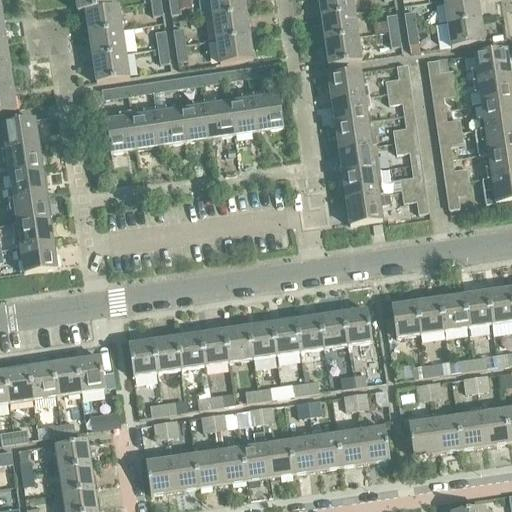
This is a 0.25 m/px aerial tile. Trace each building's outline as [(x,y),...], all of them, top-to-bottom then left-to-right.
[(85,11),(110,8),(108,0),(74,0),(77,12),(85,11)] [(245,14),(243,0),(209,0),(212,19),(245,14)] [(354,14),(351,0),(317,0),(321,19),(354,14)] [(451,0),(443,1),(447,25),(480,20),(477,0),(451,0)] [(180,17),(178,1),(168,2),(170,18),(180,17)] [(162,18),(160,2),(150,3),(152,19),(162,18)] [(118,6),(110,8),(85,11),(88,35),(121,30),(118,6)] [(212,19),(216,43),(249,38),(245,14),(212,19)] [(321,19),(324,43),(357,38),(354,14),(321,19)] [(403,16),(406,32),(416,31),(414,15),(403,16)] [(386,24),(373,26),(375,37),(388,35),(398,34),(396,17),(386,19),(386,24)] [(451,50),(484,45),(480,20),(447,25),(451,50)] [(416,31),(406,32),(409,56),(419,55),(417,37),(428,35),(428,29),(416,31)] [(92,59),(125,54),(121,30),(88,35),(92,59)] [(172,33),(175,49),(185,48),(182,32),(172,33)] [(154,36),(157,52),(167,50),(165,34),(154,36)] [(401,50),(398,34),(388,35),(390,51),(401,50)] [(219,66),(252,61),(249,38),(216,43),(219,66)] [(328,68),(361,63),(357,38),(324,43),(328,68)] [(187,63),(185,48),(175,49),(177,65),(187,63)] [(170,67),(167,50),(157,52),(159,68),(170,67)] [(477,71),(472,72),(473,82),(510,77),(507,52),(475,57),(477,71)] [(128,79),(125,54),(92,59),(95,84),(128,79)] [(0,89),(11,87),(8,63),(0,64),(0,89)] [(438,63),(426,64),(428,77),(440,75),(438,63)] [(275,78),(274,67),(249,71),(250,82),(275,78)] [(398,81),(385,84),(387,95),(410,92),(407,67),(396,69),(398,81)] [(249,71),(225,74),(227,85),(250,82),(249,71)] [(227,85),(225,74),(200,78),(202,89),(227,85)] [(361,74),(328,79),(331,103),(369,98),(367,87),(363,87),(361,74)] [(511,87),(510,77),(473,82),(475,94),(480,93),(481,106),(511,101),(511,87)] [(200,78),(176,82),(177,93),(202,89),(200,78)] [(177,93),(176,82),(150,85),(152,96),(177,93)] [(150,85),(126,89),(128,100),(152,96),(150,85)] [(0,113),(15,112),(11,87),(0,89),(0,113)] [(101,93),(102,104),(128,100),(126,89),(101,93)] [(402,106),(404,118),(414,117),(410,92),(387,95),(389,108),(402,106)] [(265,99),(264,95),(252,96),(258,133),(283,129),(278,97),(265,99)] [(243,102),(229,104),(235,137),(258,133),(252,96),(242,98),(243,102)] [(370,108),(369,98),(331,103),(335,128),(368,123),(366,109),(370,108)] [(443,99),(432,101),(434,113),(445,111),(443,99)] [(484,121),(480,121),(481,132),(511,127),(511,101),(481,106),(484,121)] [(215,106),(214,102),(204,104),(210,141),(235,137),(229,104),(215,106)] [(193,109),(180,111),(185,144),(210,141),(204,104),(193,106),(193,109)] [(165,114),(165,109),(154,111),(160,148),(185,144),(180,111),(165,114)] [(144,117),(131,119),(136,152),(160,148),(154,111),(143,112),(144,117)] [(445,111),(434,113),(436,125),(447,124),(445,111)] [(110,156),(136,152),(131,119),(130,114),(118,116),(119,120),(105,123),(110,156)] [(418,141),(414,117),(404,118),(406,130),(393,132),(394,144),(418,141)] [(3,140),(0,140),(0,151),(38,146),(34,121),(1,126),(3,140)] [(375,136),(370,137),(368,123),(335,128),(339,152),(376,147),(375,136)] [(511,127),(481,132),(474,133),(478,157),(485,156),(511,152),(511,127)] [(422,165),(418,141),(394,144),(396,157),(409,155),(411,167),(422,165)] [(38,146),(0,151),(2,163),(7,162),(9,175),(41,171),(38,146)] [(378,157),(376,147),(339,152),(342,177),(376,172),(373,158),(378,157)] [(451,148),(439,150),(441,163),(453,161),(451,148)] [(511,152),(485,156),(486,159),(487,171),(488,181),(511,176),(511,152)] [(453,161),(441,163),(443,175),(454,173),(453,161)] [(400,182),(401,193),(426,190),(422,165),(411,167),(413,179),(400,182)] [(11,190),(6,191),(7,201),(45,195),(43,183),(45,182),(44,174),(41,173),(41,171),(9,175),(11,190)] [(342,177),(346,201),(384,196),(382,186),(378,186),(376,172),(342,177)] [(488,181),(483,182),(487,207),(497,205),(511,203),(511,176),(488,181)] [(419,217),(430,215),(426,190),(401,193),(403,205),(417,203),(419,217)] [(45,195),(7,201),(9,211),(14,211),(16,224),(48,220),(48,219),(50,217),(49,209),(47,208),(45,195)] [(384,196),(346,201),(350,227),(374,224),(383,222),(381,207),(390,205),(389,195),(384,196)] [(458,197),(447,199),(449,212),(460,210),(458,197)] [(18,239),(13,239),(14,249),(52,244),(48,220),(16,224),(18,239)] [(52,244),(14,249),(16,261),(21,260),(24,275),(55,270),(52,244)] [(511,301),(510,291),(487,295),(492,328),(493,339),(511,336),(511,301)] [(467,331),(492,328),(487,295),(463,298),(467,331)] [(467,331),(463,298),(439,302),(444,335),(467,331)] [(439,302),(416,305),(420,338),(444,335),(439,302)] [(395,342),(420,338),(416,305),(390,309),(395,342)] [(371,346),(366,313),(342,316),(347,349),(371,346)] [(342,316),(319,320),(323,353),(347,349),(342,316)] [(323,353),(319,320),(295,323),(300,356),(323,353)] [(295,323),(270,327),(275,360),(300,356),(295,323)] [(275,360),(270,327),(246,330),(251,363),(275,360)] [(246,330),(223,333),(227,367),(251,363),(246,330)] [(227,367),(223,333),(200,337),(204,370),(227,367)] [(200,337),(176,340),(180,373),(204,370),(200,337)] [(176,340),(152,344),(157,377),(180,373),(176,340)] [(127,347),(132,380),(157,377),(152,344),(127,347)] [(484,360),(472,362),(473,374),(486,372),(484,360)] [(102,377),(100,361),(76,364),(80,397),(105,394),(104,392),(102,377)] [(450,377),(473,374),(472,362),(448,365),(450,377)] [(76,364),(51,368),(56,401),(80,397),(76,364)] [(437,367),(424,369),(426,381),(439,379),(437,367)] [(56,401),(51,368),(28,371),(33,404),(56,401)] [(413,383),(426,381),(424,369),(411,371),(413,383)] [(28,371),(4,375),(9,408),(33,404),(28,371)] [(0,409),(9,408),(4,375),(0,375),(0,409)] [(112,375),(102,377),(104,392),(114,390),(112,375)] [(365,378),(352,379),(354,391),(366,389),(365,378)] [(341,393),(354,391),(352,379),(340,381),(341,393)] [(486,379),(474,381),(477,397),(489,394),(486,379)] [(474,381),(463,382),(465,398),(467,398),(477,397),(474,381)] [(317,384),(299,387),(301,399),(319,396),(317,384)] [(439,386),(427,388),(429,403),(441,402),(439,386)] [(299,387),(281,390),(283,401),(301,399),(299,387)] [(417,405),(429,403),(427,388),(414,389),(417,405)] [(264,404),(283,401),(281,390),(263,392),(264,404)] [(244,395),(246,407),(264,404),(263,392),(244,395)] [(366,396),(354,398),(357,414),(368,412),(366,396)] [(233,397),(215,400),(216,411),(235,408),(233,397)] [(345,416),(357,414),(354,398),(343,400),(345,416)] [(198,414),(216,411),(215,400),(196,402),(198,414)] [(318,403),(307,405),(309,421),(321,419),(318,403)] [(174,405),(162,407),(163,419),(176,417),(174,405)] [(298,422),(309,421),(307,405),(296,407),(298,422)] [(151,421),(163,419),(162,407),(149,409),(151,421)] [(272,410),(260,412),(262,428),(274,426),(272,410)] [(490,411),(479,413),(485,450),(509,446),(504,414),(491,416),(490,411)] [(260,412),(248,414),(250,429),(262,428),(260,412)] [(469,419),(456,421),(461,453),(485,450),(479,413),(469,414),(469,419)] [(109,417),(106,417),(108,432),(110,432),(120,431),(118,416),(109,417)] [(224,418),(212,419),(215,435),(217,446),(222,446),(220,434),(226,433),(224,418)] [(442,418),(432,420),(437,457),(461,453),(456,421),(443,423),(442,418)] [(200,421),(202,436),(215,435),(212,419),(200,421)] [(422,426),(408,428),(413,460),(437,457),(432,420),(421,421),(422,426)] [(176,424),(163,426),(166,442),(178,440),(176,424)] [(73,426),(60,428),(62,439),(75,437),(73,426)] [(153,428),(155,444),(166,442),(163,426),(153,428)] [(49,441),(62,439),(60,428),(47,430),(49,441)] [(369,429),(359,431),(365,468),(389,464),(384,432),(370,434),(369,429)] [(349,432),(349,437),(337,439),(341,471),(365,468),(359,431),(349,432)] [(26,433),(13,435),(15,447),(27,445),(26,433)] [(2,449),(15,447),(13,435),(0,437),(2,449)] [(240,453),(245,485),(269,482),(264,445),(264,444),(263,435),(253,437),(254,446),(253,446),(254,451),(240,453)] [(322,436),(312,437),(317,475),(341,471),(337,439),(323,441),(322,436)] [(301,439),(302,444),(288,446),(293,478),(317,475),(312,437),(301,439)] [(275,443),(264,444),(264,445),(269,482),(293,478),(288,446),(275,448),(275,443)] [(54,450),(58,474),(91,468),(88,445),(54,450)] [(222,488),(245,485),(240,453),(227,455),(227,450),(217,451),(222,488)] [(206,453),(207,457),(193,459),(198,492),(222,488),(217,451),(206,453)] [(0,456),(0,469),(12,468),(10,455),(0,456)] [(179,457),(169,458),(175,495),(198,492),(193,459),(180,461),(179,457)] [(150,499),(175,495),(169,458),(159,460),(160,464),(145,466),(150,499)] [(18,466),(20,478),(33,477),(31,464),(18,466)] [(91,468),(58,474),(61,497),(95,492),(91,468)] [(34,489),(33,477),(20,478),(22,491),(34,489)] [(97,511),(95,492),(61,497),(63,511),(97,511)]
